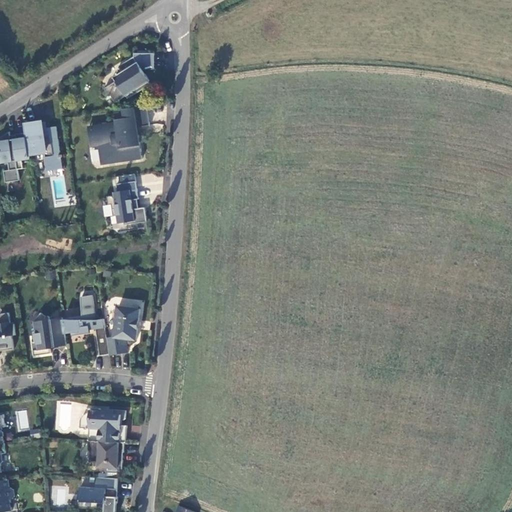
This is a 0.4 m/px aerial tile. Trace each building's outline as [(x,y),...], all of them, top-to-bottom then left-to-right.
[(117,81),(105,88),(110,97),(112,96),(116,103),(127,96),(129,99),(151,84),(149,81),(150,81),(146,74),(143,76),(140,72),(143,70),(155,70),(155,53),(149,53),(149,51),(138,51),(138,53),(135,53),(135,57),(120,66),(123,72),(115,77),(117,81)] [(151,126),(148,106),(124,110),(126,120),(117,121),(118,123),(93,127),(94,131),(93,131),(90,134),(92,141),(99,140),(103,165),(143,159),(140,135),(138,135),(137,128),(151,126)] [(42,121),(25,123),(27,133),(30,157),(46,154),(49,171),(64,169),(62,158),(63,158),(63,155),(62,155),(57,127),(46,129),(47,134),(44,134),(42,121)] [(19,170),(24,169),(23,161),(31,159),(30,157),(27,133),(17,135),(18,139),(12,140),(10,132),(0,138),(0,148),(7,183),(21,181),(19,170)] [(136,181),(117,184),(119,195),(108,197),(109,205),(112,204),(114,216),(118,215),(119,223),(125,223),(125,225),(148,222),(146,207),(137,208),(136,200),(139,199),(136,181)] [(98,321),(94,296),(82,297),(84,316),(72,317),(73,320),(64,320),(66,334),(97,330),(101,356),(110,355),(108,338),(105,319),(98,321)] [(141,311),(119,308),(115,337),(108,338),(110,355),(111,356),(129,353),(127,339),(138,341),(141,311)] [(2,314),(0,316),(0,355),(1,355),(0,351),(0,348),(6,348),(6,350),(15,349),(13,336),(17,335),(15,324),(12,324),(10,313),(2,314)] [(33,342),(35,356),(52,353),(51,347),(67,345),(66,334),(64,320),(63,318),(51,319),(50,317),(49,316),(47,316),(42,313),(35,322),(36,331),(34,332),(35,342),(33,342)] [(127,411),(109,410),(109,412),(104,412),(102,409),(91,408),(91,414),(89,414),(88,414),(87,414),(86,415),(85,415),(84,416),(84,417),(83,418),(82,419),(82,420),(82,421),(81,428),(90,429),(90,441),(125,443),(127,443),(128,426),(122,426),(122,420),(125,421),(127,419),(127,411)] [(125,443),(90,441),(89,450),(91,452),(91,462),(99,463),(99,468),(109,468),(109,470),(123,471),(124,460),(122,460),(123,453),(125,453),(125,443)] [(0,473),(13,472),(10,453),(7,453),(5,444),(0,444),(0,473)] [(117,497),(117,479),(97,477),(97,488),(81,487),(81,496),(82,496),(83,501),(98,502),(98,503),(106,503),(105,511),(117,511),(118,504),(119,497),(117,497)] [(11,488),(9,480),(0,481),(0,511),(6,511),(13,511),(11,500),(14,499),(16,497),(15,490),(12,488),(11,488)] [(53,484),(52,505),(66,505),(66,484),(53,484)]
